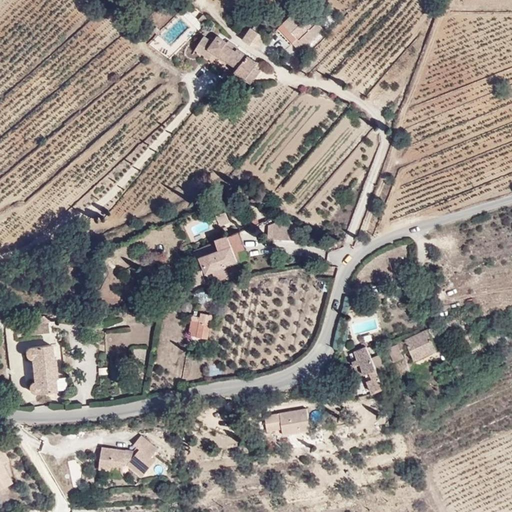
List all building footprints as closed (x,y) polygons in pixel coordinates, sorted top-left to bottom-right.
[(305,9),(282,32),(306,56),(329,33),(305,9)] [(270,40),(255,30),(245,44),(260,54),(270,40)] [(208,39),(196,54),(213,66),(219,58),(235,70),(232,74),(253,90),(269,68),(243,48),(238,54),(227,46),(230,43),(222,37),(216,45),(208,39)] [(268,225),(269,241),(289,239),(288,224),(268,225)] [(239,232),(202,256),(205,280),(246,266),(239,232)] [(345,297),(344,310),(351,311),(352,297),(345,297)] [(201,313),(200,318),(191,317),(188,336),(208,340),(212,315),(201,313)] [(53,320),(53,316),(34,318),(34,326),(27,327),(27,334),(50,331),(49,321),(53,320)] [(446,354),(438,322),(400,347),(413,370),(446,354)] [(51,344),(30,346),(27,346),(26,348),(24,350),(24,352),(25,354),(26,356),(28,357),(31,358),(33,379),(30,380),(28,382),(27,384),(27,386),(28,388),(29,390),(31,391),(34,391),(54,390),(54,377),(55,377),(53,356),(52,356),(51,344)] [(391,393),(372,350),(350,361),(369,398),(391,393)] [(123,381),(123,365),(112,365),(111,381),(123,381)] [(313,405),(264,419),(277,442),(326,440),(313,405)] [(148,477),(164,459),(152,435),(127,435),(96,449),(97,467),(134,472),(148,477)] [(0,500),(21,487),(4,444),(0,447),(0,500)]
